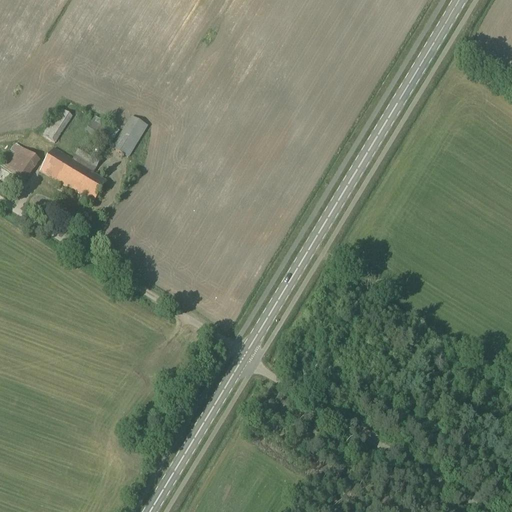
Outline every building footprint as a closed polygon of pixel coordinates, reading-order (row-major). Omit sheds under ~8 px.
[(54,144),(72,117),(59,109),(42,136),(54,144)] [(128,159),(147,127),(130,117),(111,149),(128,159)] [(109,147),(118,132),(95,118),(85,133),(109,147)] [(0,165),(25,183),(40,162),(15,144),(0,165)] [(100,161),(79,148),(71,160),(53,149),(38,172),(78,198),(80,195),(93,203),(105,182),(92,174),(100,161)]
